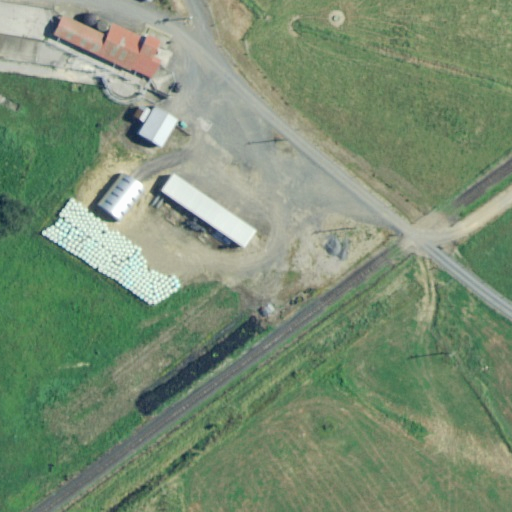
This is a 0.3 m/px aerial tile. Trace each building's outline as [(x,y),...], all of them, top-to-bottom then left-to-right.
[(84,10),(73,5),(68,17),(78,22),(84,10)] [(106,36),(61,15),(52,34),(150,79),(160,58),(152,55),(158,41),(134,30),(133,33),(112,23),(106,36)] [(176,121),(154,107),(138,133),(159,147),(176,121)] [(256,131),(223,109),(205,137),(238,159),(256,131)] [(254,230),(171,174),(160,191),(242,247),(254,230)]
